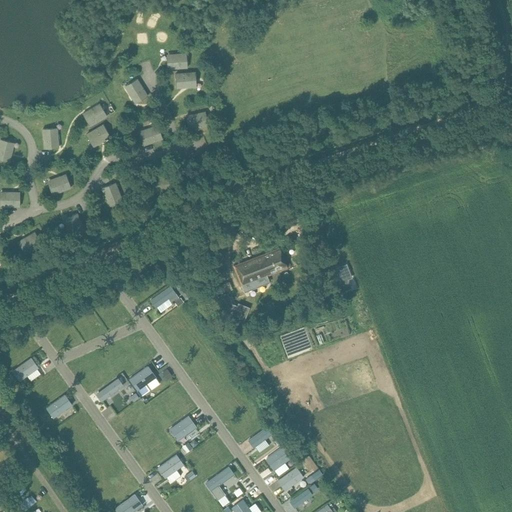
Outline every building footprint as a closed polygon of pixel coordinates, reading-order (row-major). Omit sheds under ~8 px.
[(187,53),(166,54),(167,70),(179,69),(188,69),(187,53)] [(196,72),(175,73),(176,89),(197,87),(196,72)] [(135,104),(148,96),(137,78),(124,87),(135,104)] [(100,103),(82,114),(90,127),(108,117),(100,103)] [(209,126),(205,112),(186,116),(189,131),(209,126)] [(103,124),(86,134),(93,148),(111,137),(103,124)] [(144,146),(163,139),(158,125),(139,131),(144,146)] [(59,148),(58,128),(42,129),(44,149),(59,148)] [(15,143),(0,139),(0,160),(10,163),(15,143)] [(71,188),(66,174),(47,181),(52,195),(71,188)] [(148,178),(150,193),(171,191),(168,175),(148,178)] [(123,201),(116,182),(101,188),(109,207),(123,201)] [(0,207),(20,207),(20,192),(0,191),(0,207)] [(87,231),(77,213),(63,220),(73,239),(87,231)] [(43,245),(35,232),(17,242),(25,255),(43,245)] [(256,257),(233,266),(241,286),(244,293),(270,283),(267,276),(287,268),(283,257),(279,248),(256,257)] [(346,264),(332,270),(340,292),(351,288),(348,279),(351,278),(346,264)] [(170,286),(151,300),(156,308),(157,307),(161,312),(172,304),(179,298),(170,286)] [(227,292),(218,296),(226,317),(226,318),(242,324),(249,307),(238,302),(237,305),(232,303),(232,304),(227,292)] [(180,298),(175,301),(179,306),(184,303),(180,298)] [(12,371),(19,380),(38,367),(31,358),(12,371)] [(147,367),(129,379),(138,391),(147,384),(151,390),(159,384),(155,378),(156,378),(147,367)] [(167,370),(162,373),(167,380),(172,376),(167,370)] [(123,385),(118,378),(96,394),(102,401),(123,385)] [(53,418),(71,405),(64,395),(46,408),(53,418)] [(32,425),(37,421),(34,416),(28,420),(32,425)] [(169,430),(177,442),(197,428),(188,416),(169,430)] [(268,426),(249,441),(254,447),(255,446),(260,453),(269,446),(264,440),(273,433),(268,426)] [(183,447),(187,453),(193,449),(188,443),(183,447)] [(266,458),(274,470),(292,458),(283,446),(266,458)] [(176,455),(158,468),(165,479),(167,477),(171,483),(180,475),(177,470),(184,465),(176,455)] [(228,467),(206,483),(218,500),(223,506),(230,502),(225,495),(218,485),(233,474),(228,467)] [(296,467),(278,480),(284,490),(303,478),(296,468),(296,467)] [(187,474),(185,476),(189,482),(196,477),(192,471),(191,472),(187,474)] [(309,483),(314,479),(311,474),(305,478),(309,483)] [(324,494),(319,488),(303,500),(308,506),(324,494)] [(115,507),(118,511),(132,511),(142,505),(134,494),(115,507)] [(243,500),(232,508),(234,511),(261,511),(255,503),(249,508),(243,500)]
